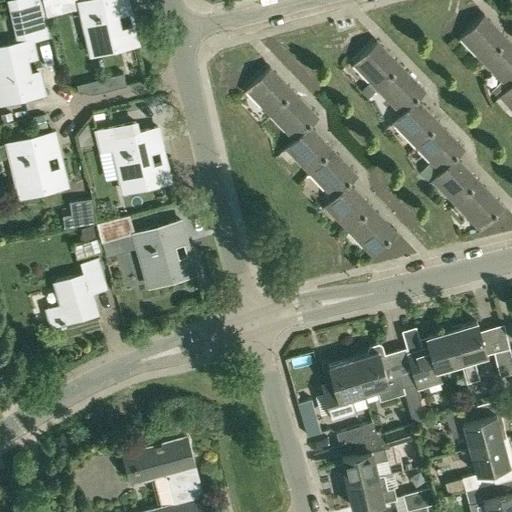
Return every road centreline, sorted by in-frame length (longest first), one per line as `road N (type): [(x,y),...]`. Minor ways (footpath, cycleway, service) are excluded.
road 1 (tertiary): [(0,431),(134,361),(252,322)]
road 2 (tertiary): [(252,322),(511,253)]
road 3 (residential): [(252,322),(186,76)]
road 4 (residential): [(306,511),(252,322)]
